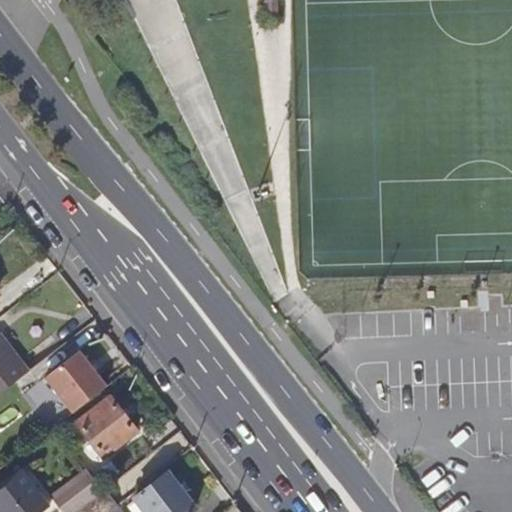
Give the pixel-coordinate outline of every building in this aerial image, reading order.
[(0,335),(0,393),(28,372),(1,335),(0,335)] [(45,379),(72,414),(106,389),(99,380),(78,353),(45,379)] [(112,403),(78,428),(102,460),(136,435),(112,403)] [(38,511),(49,503),(54,500),(28,467),(0,488),(0,511),(38,511)] [(193,511),(197,509),(170,474),(137,501),(145,511),(193,511)] [(55,511),(110,511),(113,510),(86,475),(54,500),(49,503),(55,511)]
